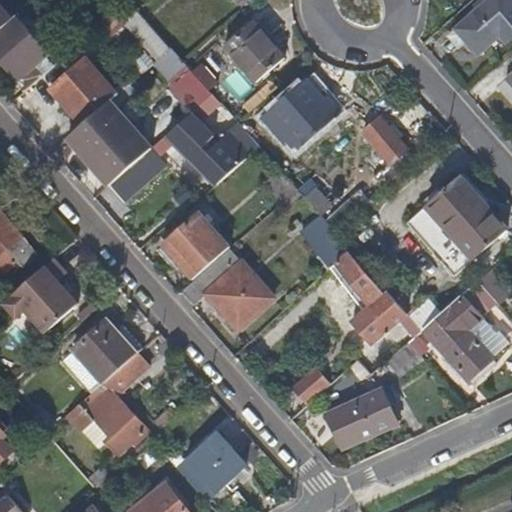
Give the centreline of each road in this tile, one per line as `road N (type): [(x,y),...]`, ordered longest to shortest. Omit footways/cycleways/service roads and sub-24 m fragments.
road 1 (residential): [(0,117),(332,495)]
road 2 (residential): [(511,410),(332,495)]
road 3 (residential): [(400,37),(511,168)]
road 4 (residential): [(308,0),(311,22),(334,49),(369,55),(400,37)]
